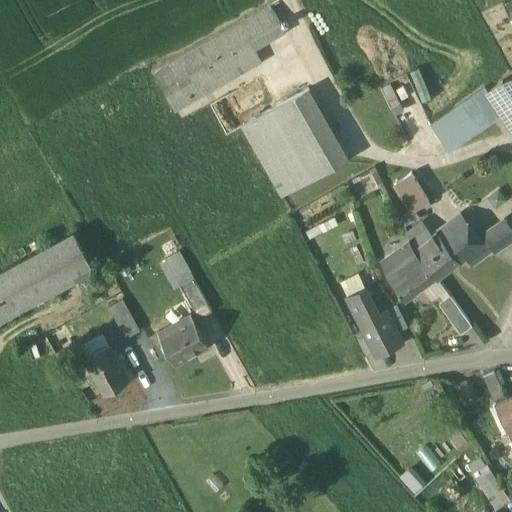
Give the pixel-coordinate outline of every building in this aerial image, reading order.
[(270,5),(153,73),(175,109),(260,60),(254,49),(249,40),(280,22),(270,5)] [(280,22),(249,40),(254,49),(285,31),(280,22)] [(511,71),(486,89),(501,112),(511,127),(511,71)] [(308,86),(274,106),(314,176),(348,156),(308,86)] [(485,88),(432,125),(443,140),(455,145),(501,112),(486,89),(485,88)] [(274,106),(242,123),(283,194),(314,176),(274,106)] [(411,172),(394,183),(410,210),(411,211),(414,209),(429,200),(411,172)] [(410,210),(400,217),(404,225),(419,217),(414,209),(411,211),(410,210)] [(459,214),(437,231),(458,260),(465,254),(470,261),(486,250),(459,214)] [(511,214),(483,235),(495,250),(511,238),(511,214)] [(423,222),(408,233),(410,240),(414,248),(432,234),(423,222)] [(432,234),(414,248),(414,251),(416,250),(435,276),(458,260),(437,231),(436,230),(432,234)] [(92,267),(73,232),(0,272),(0,317),(12,311),(13,314),(20,310),(18,307),(92,267)] [(410,240),(381,260),(385,273),(395,265),(395,264),(414,251),(414,248),(410,240)] [(435,276),(416,250),(414,251),(395,264),(395,265),(385,273),(403,299),(435,276)] [(193,277),(179,252),(159,262),(174,288),(193,277)] [(193,277),(174,288),(179,296),(184,293),(198,318),(212,310),(193,277)] [(379,313),(365,287),(348,296),(364,328),(375,350),(377,353),(402,340),(397,330),(386,309),(379,313)] [(463,311),(451,295),(439,304),(461,333),(471,325),(462,312),(463,311)] [(121,299),(108,306),(115,319),(129,311),(121,299)] [(408,325),(397,304),(386,309),(397,330),(408,325)] [(129,311),(115,319),(125,337),(139,329),(129,311)] [(190,312),(157,331),(174,362),(208,343),(190,312)] [(364,328),(353,334),(364,356),(375,350),(364,328)] [(92,350),(107,341),(101,331),(86,340),(92,350)] [(109,343),(88,354),(85,350),(80,352),(104,393),(129,379),(109,343)] [(505,396),(494,370),(483,375),(494,401),(505,396)] [(466,380),(457,384),(465,402),(474,398),(466,380)] [(511,396),(495,403),(509,431),(511,429),(511,396)] [(487,463),(473,472),(481,484),(495,475),(487,463)] [(408,464),(398,474),(412,489),(423,479),(408,464)] [(495,475),(481,484),(497,508),(511,499),(495,475)]
